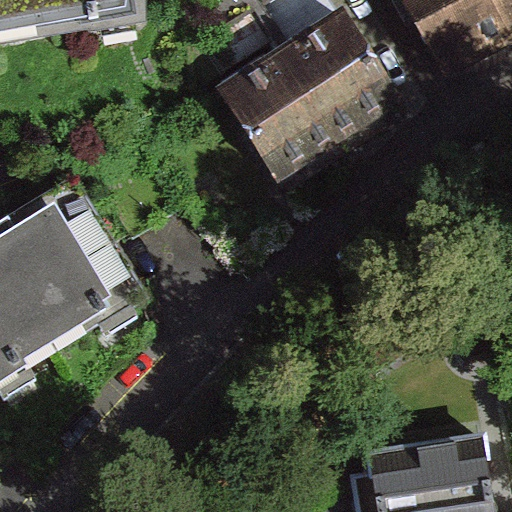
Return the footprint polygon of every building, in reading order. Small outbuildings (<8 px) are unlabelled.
[(151,0),(0,0),(0,49),(156,20),(151,0)] [(511,0),(405,0),(446,75),(511,39),(511,0)] [(358,16),(226,93),(281,188),(414,110),(358,16)] [(82,185),(0,234),(0,396),(8,392),(11,396),(42,378),(37,370),(104,329),(108,335),(142,315),(137,306),(151,298),(82,185)] [(380,479),(363,481),(366,511),(506,511),(497,440),(377,455),(380,479)]
